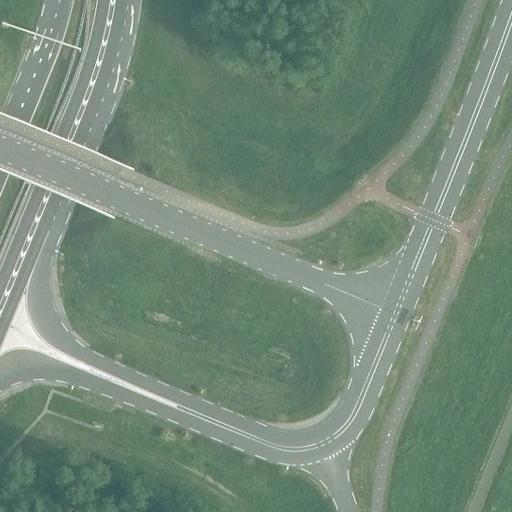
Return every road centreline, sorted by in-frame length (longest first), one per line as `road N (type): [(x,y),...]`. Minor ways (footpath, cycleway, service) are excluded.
road 1 (unclassified): [(511,8),(394,317)]
road 2 (unclassified): [(394,317),(111,197)]
road 3 (primary): [(0,285),(84,77),(102,0)]
road 4 (primary): [(25,269),(97,97),(122,0)]
road 5 (primary): [(177,408),(50,334),(25,269)]
road 6 (primary): [(66,0),(0,176)]
road 7 (primary): [(0,374),(26,363),(177,408)]
road 8 (unclassified): [(321,445),(342,435),(359,409),(394,317)]
road 9 (primary): [(177,408),(278,449),(321,445)]
road 10 (unclassified): [(0,150),(111,197)]
